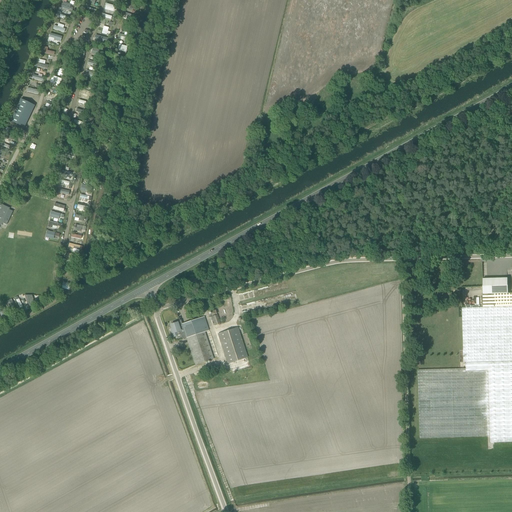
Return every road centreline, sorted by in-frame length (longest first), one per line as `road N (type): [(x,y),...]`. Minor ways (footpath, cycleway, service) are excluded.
road 1 (track): [(511,46),(130,257),(123,250),(134,205)]
road 2 (primary): [(144,288),(511,88)]
road 3 (unclassified): [(154,307),(353,258),(511,254)]
road 4 (track): [(411,511),(401,257)]
road 5 (unclassified): [(227,511),(154,307)]
road 6 (primary): [(0,369),(144,288)]
